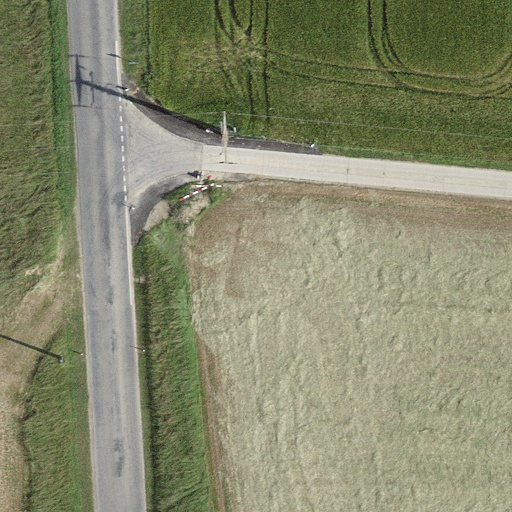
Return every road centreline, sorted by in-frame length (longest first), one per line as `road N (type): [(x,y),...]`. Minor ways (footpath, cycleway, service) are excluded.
road 1 (motorway): [(0,172),(487,511)]
road 2 (tertiary): [(132,511),(95,0)]
road 3 (track): [(106,150),(511,187)]
